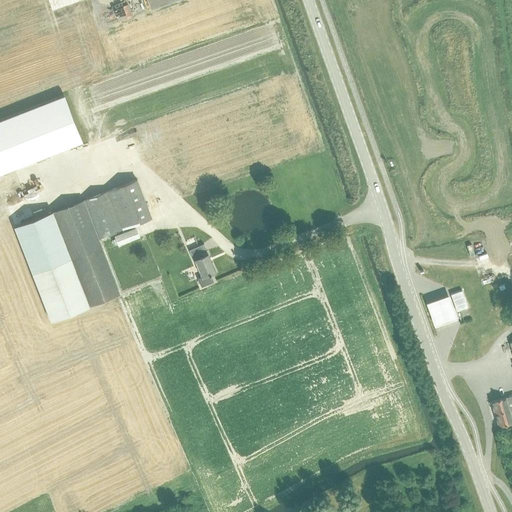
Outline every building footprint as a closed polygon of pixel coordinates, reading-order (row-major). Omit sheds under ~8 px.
[(63,96),(0,120),(0,173),(81,142),(63,96)] [(15,226),(33,273),(51,319),(120,293),(99,238),(152,217),(137,179),(54,211),(15,226)] [(125,232),(115,236),(118,245),(139,237),(136,228),(125,232)] [(209,274),(215,271),(203,243),(189,250),(193,260),(196,259),(202,275),(197,277),(200,284),(211,280),(208,273),(209,273),(209,274)] [(468,307),(462,290),(451,294),(457,311),(468,307)] [(449,293),(425,301),(433,324),(457,316),(449,293)] [(511,394),(491,401),(499,426),(511,421),(511,394)]
